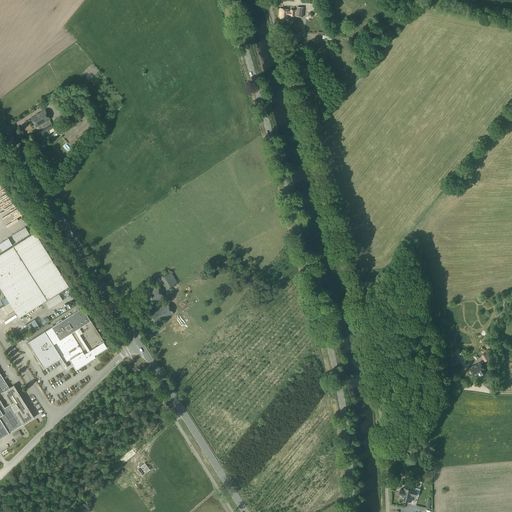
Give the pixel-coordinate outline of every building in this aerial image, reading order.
[(297,7),(296,10),(295,17),(303,17),(303,8),(297,7)] [(280,9),(279,18),(279,19),(287,20),(288,15),(289,15),(290,11),(288,11),(288,10),(280,9)] [(44,110),(30,118),(36,128),(38,127),(40,130),(42,135),(53,128),(51,124),(49,120),(50,119),(44,110)] [(69,142),(73,147),(74,147),(82,140),(87,136),(89,133),(89,132),(94,128),(96,125),(93,122),(85,128),(82,131),(78,135),(69,142)] [(0,254),(0,286),(6,297),(3,298),(1,299),(2,299),(0,300),(3,306),(9,302),(19,317),(68,286),(34,233),(0,254)] [(161,278),(167,289),(177,282),(171,272),(161,278)] [(146,293),(156,310),(159,308),(157,303),(163,299),(162,297),(163,297),(156,287),(146,293)] [(162,306),(159,308),(156,310),(157,310),(150,315),(155,323),(162,319),(163,320),(173,313),(165,301),(160,303),(162,306)] [(107,347),(82,308),(27,343),(43,368),(56,360),(59,358),(61,357),(64,363),(69,360),(76,369),(92,359),(92,360),(94,358),(94,359),(94,358),(94,357),(93,356),(96,354),(107,347)] [(165,328),(165,334),(161,334),(161,342),(166,342),(166,338),(169,338),(169,332),(167,332),(167,329),(171,329),(171,328),(165,328)] [(451,354),(446,356),(452,367),(459,363),(456,358),(454,359),(451,354)] [(469,368),(473,376),(479,372),(483,379),(488,377),(484,370),(480,362),(469,368)] [(0,438),(17,428),(34,418),(22,399),(13,385),(9,388),(0,373),(0,438)] [(417,447),(411,448),(413,459),(419,458),(417,447)] [(137,469),(142,475),(149,470),(144,463),(137,469)] [(117,472),(111,478),(114,481),(120,475),(117,472)] [(409,489),(406,501),(411,502),(413,496),(415,497),(417,491),(414,490),(415,488),(410,487),(409,489)] [(400,489),(399,495),(402,496),(401,499),(406,501),(409,489),(408,489),(404,488),(403,490),(401,490),(400,489)]
